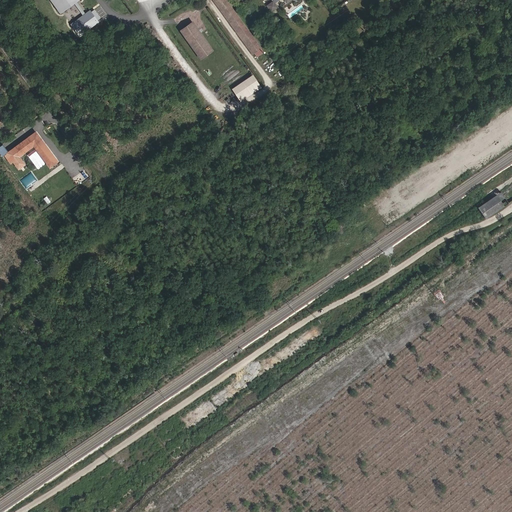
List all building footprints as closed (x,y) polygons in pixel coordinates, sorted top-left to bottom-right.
[(74,0),(51,0),(59,11),(74,0)] [(213,0),(253,54),(255,53),(216,0),(213,0)] [(268,55),(227,0),(216,0),(255,53),(259,59),(262,59),(268,55)] [(272,0),(273,1),(268,5),(272,11),(278,7),(275,3),(278,0),(285,0),(287,2),(290,0),(272,0)] [(73,23),(82,35),(103,19),(94,7),(73,23)] [(197,32),(192,24),(182,31),(201,58),(211,51),(199,34),(198,36),(196,33),(197,32)] [(322,54),(317,47),(306,54),(311,62),(322,54)] [(240,99),(261,85),(254,74),(233,88),(240,99)] [(340,109),(324,87),(313,95),(328,116),(340,109)] [(20,155),(35,145),(40,153),(48,147),(38,133),(30,139),(29,137),(14,148),(15,150),(7,156),(12,163),(14,161),(19,168),(25,164),(20,155)] [(1,150),(5,156),(11,151),(7,145),(1,150)] [(39,154),(34,148),(29,151),(34,157),(39,154)] [(511,199),(511,182),(478,206),(486,218),(511,199)]
